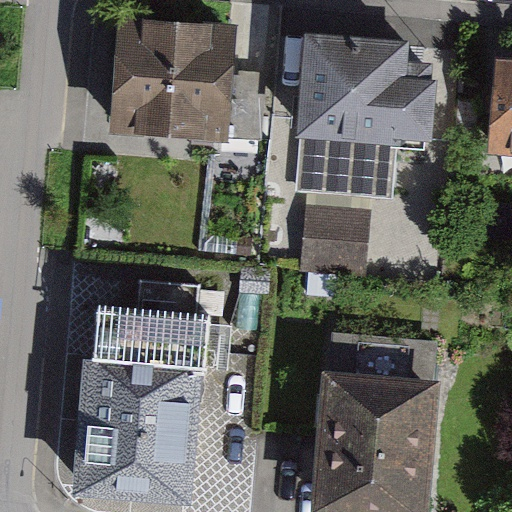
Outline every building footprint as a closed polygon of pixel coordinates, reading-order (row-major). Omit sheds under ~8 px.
[(243,32),(121,22),(112,137),(233,147),(243,32)] [(415,47),(308,41),(299,195),(309,195),(375,199),(395,200),(399,148),(438,150),(442,87),(412,85),(415,47)] [(511,62),(501,62),(493,161),(511,162),(511,62)] [(375,199),(309,195),(304,275),(370,279),(375,199)] [(91,319),(75,506),(141,511),(193,511),(209,329),(91,319)] [(435,511),(446,390),(328,380),(317,511),(435,511)]
